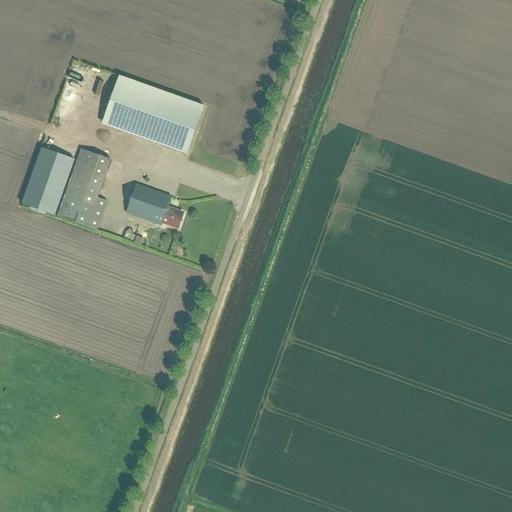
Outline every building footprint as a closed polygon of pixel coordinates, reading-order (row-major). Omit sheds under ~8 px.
[(187,154),(204,107),(131,81),(114,129),(187,154)] [(55,216),(75,160),(42,149),(22,205),(55,216)] [(98,231),(108,201),(99,198),(112,160),(82,150),(58,217),(98,231)] [(179,228),(183,214),(168,208),(172,197),(137,185),(126,213),(162,225),(163,222),(179,228)] [(166,227),(164,233),(179,238),(182,232),(166,227)]
